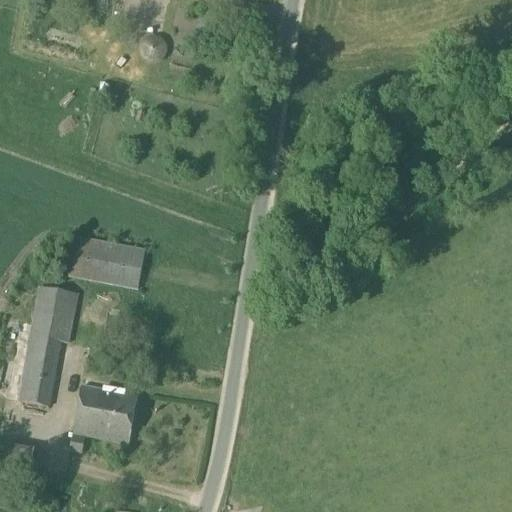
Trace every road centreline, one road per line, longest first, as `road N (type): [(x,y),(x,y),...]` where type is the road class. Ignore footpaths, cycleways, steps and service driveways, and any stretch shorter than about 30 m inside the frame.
road 1 (unclassified): [(206,511),(293,0)]
road 2 (track): [(249,277),(271,282),(339,258),(511,123)]
